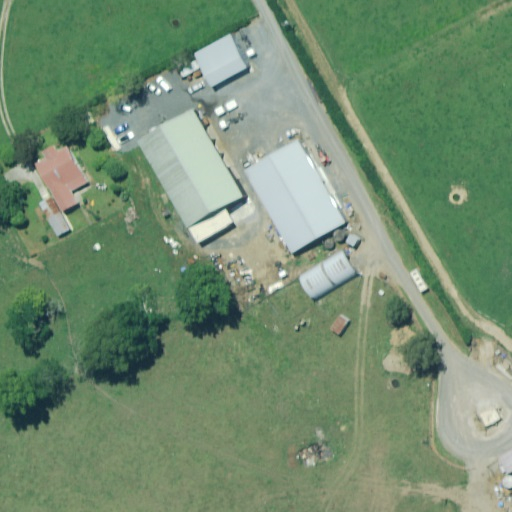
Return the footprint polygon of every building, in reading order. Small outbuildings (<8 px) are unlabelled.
[(252,69),(234,36),(199,55),(216,88),(252,69)] [(249,198),(199,111),(144,143),(195,229),(249,198)] [(91,184),(68,142),(37,159),(67,213),(82,204),(75,193),(91,184)] [(349,224),(302,142),(249,172),(296,255),(349,224)] [(73,231),(55,200),(43,207),(61,237),(73,231)] [(357,274),(346,253),(303,276),(315,297),(357,274)] [(500,423),(494,410),(481,416),(488,429),(500,423)] [(511,452),(503,457),(511,473),(511,452)]
